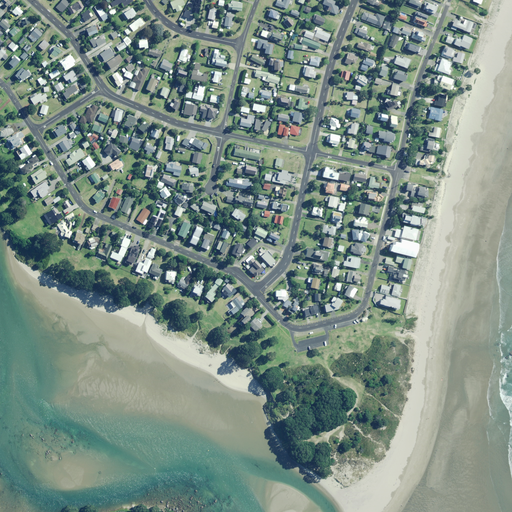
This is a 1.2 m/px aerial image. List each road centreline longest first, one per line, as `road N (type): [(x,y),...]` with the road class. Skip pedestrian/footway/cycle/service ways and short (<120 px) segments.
road 1 (residential): [(256,292),(227,269),(82,205),(34,131)]
road 2 (residential): [(398,171),(360,310),(295,328),(256,292)]
road 3 (residential): [(398,171),(417,84),(449,0)]
road 4 (tertiary): [(355,0),(325,79),(311,152)]
road 5 (residential): [(256,292),(289,256),(311,152)]
road 6 (tertiary): [(103,87),(169,120),(223,133)]
